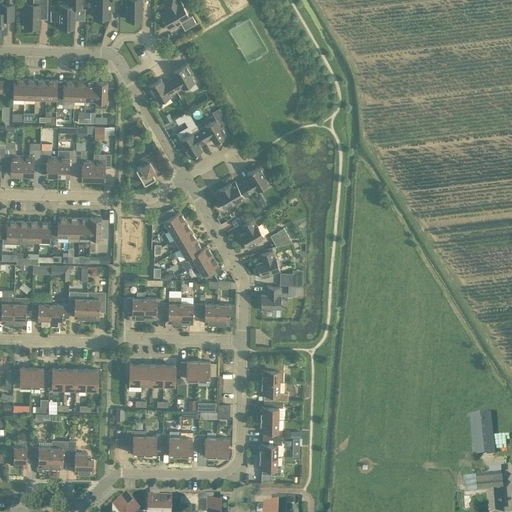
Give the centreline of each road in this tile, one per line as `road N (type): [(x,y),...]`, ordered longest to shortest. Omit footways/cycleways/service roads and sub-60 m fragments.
road 1 (residential): [(184,178),(110,54),(0,51)]
road 2 (residential): [(242,341),(0,341)]
road 3 (residential): [(0,196),(147,198),(184,178)]
road 4 (residential): [(242,341),(244,279),(184,178)]
road 5 (residential): [(78,507),(120,473),(227,471)]
road 6 (residential): [(227,471),(238,458),(242,341)]
